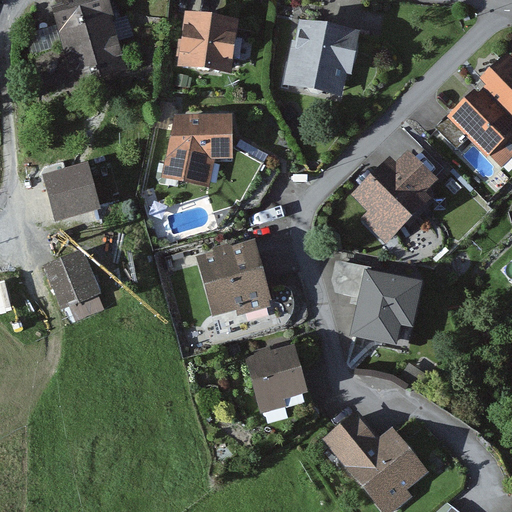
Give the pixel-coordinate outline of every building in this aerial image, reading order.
[(47,0),(73,80),(129,62),(108,0),(47,0)] [(285,82),(342,96),(358,29),(301,15),(285,82)] [(179,78),(228,85),(236,29),(187,23),(179,78)] [(479,84),(511,118),(511,59),(508,56),(479,84)] [(511,118),(479,84),(445,115),(494,167),(511,149),(511,118)] [(209,185),(214,158),(233,157),(232,112),(174,114),(162,178),(209,185)] [(389,155),(346,194),(390,241),(433,202),(389,155)] [(197,256),(215,316),(271,299),(253,239),(197,256)] [(62,311),(98,297),(79,249),(43,263),(62,311)] [(357,297),(364,266),(336,259),(331,279),(335,293),(357,297)] [(421,278),(364,266),(357,297),(349,333),(406,346),(421,278)] [(245,358),(260,414),(312,399),(297,343),(245,358)] [(325,446),(378,511),(381,511),(428,474),(407,448),(390,462),(356,420),(325,446)] [(443,511),(465,511),(452,501),(443,511)]
